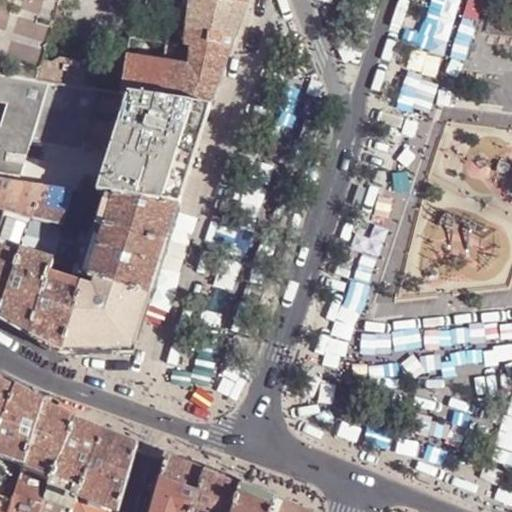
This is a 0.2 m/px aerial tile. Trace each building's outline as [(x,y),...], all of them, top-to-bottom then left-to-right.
[(0,0),(0,73),(93,89),(95,73),(81,71),(75,62),(59,60),(52,65),(42,64),(52,2),(59,0),(98,0),(101,10),(114,17),(133,12),(140,0),(0,0)] [(170,0),(163,45),(184,48),(190,49),(187,68),(173,65),(127,57),(120,94),(126,95),(156,99),(212,107),(219,86),(247,5),(247,0),(170,0)] [(173,65),(187,68),(190,49),(184,48),(182,60),(174,59),(173,65)] [(0,179),(15,182),(16,182),(27,143),(81,152),(84,143),(108,147),(126,95),(120,94),(93,89),(0,73),(0,179)] [(129,200),(179,208),(199,148),(212,107),(156,99),(126,95),(108,147),(94,194),(105,196),(129,200)] [(320,121),(301,114),(293,136),(313,143),(320,121)] [(0,207),(5,209),(15,182),(0,179),(0,207)] [(44,186),(16,182),(15,182),(5,209),(33,219),(44,186)] [(44,186),(33,219),(63,228),(66,216),(74,191),(44,186)] [(79,220),(95,225),(105,196),(94,194),(82,193),(74,191),(66,216),(79,220)] [(105,196),(95,225),(166,246),(177,215),(179,208),(129,200),(105,196)] [(290,202),(279,198),(272,217),(283,221),(290,202)] [(33,219),(5,209),(0,222),(0,242),(21,253),(33,219)] [(63,228),(52,265),(51,267),(71,274),(80,244),(73,241),(79,220),(66,216),(63,228)] [(21,253),(21,254),(52,265),(63,228),(33,219),(21,253)] [(166,246),(95,225),(79,276),(84,278),(95,281),(150,297),(158,271),(166,246)] [(21,253),(0,242),(0,313),(21,254),(21,253)] [(0,320),(2,322),(29,339),(48,277),(51,267),(52,265),(21,254),(0,313),(0,320)] [(51,267),(48,277),(81,287),(84,278),(79,276),(71,274),(51,267)] [(269,276),(249,269),(240,293),(261,300),(269,276)] [(34,342),(61,353),(81,287),(48,277),(29,339),(34,342)] [(95,281),(84,278),(81,287),(93,290),(95,281)] [(61,353),(132,351),(141,324),(150,297),(95,281),(93,290),(81,287),(61,353)] [(10,384),(0,378),(0,429),(17,388),(14,386),(10,384)] [(17,388),(0,429),(0,456),(25,467),(46,403),(40,400),(17,388)] [(54,478),(76,419),(52,406),(46,403),(25,467),(54,478)] [(100,428),(76,419),(54,478),(51,486),(80,497),(105,431),(100,428)] [(110,433),(105,431),(80,497),(117,511),(121,511),(131,478),(140,445),(135,443),(110,433)] [(159,489),(152,511),(195,511),(207,472),(197,468),(169,456),(159,489)] [(54,478),(25,467),(22,478),(14,501),(10,511),(40,511),(51,486),(54,478)] [(207,472),(195,511),(236,511),(244,487),(214,475),(207,472)] [(73,511),(80,497),(51,486),(40,511),(73,511)] [(273,498),(244,487),(236,511),(276,511),(280,501),(273,498)] [(0,511),(10,511),(14,501),(0,496),(0,511)] [(117,511),(80,497),(73,511),(117,511)] [(280,501),(276,511),(307,511),(286,503),(280,501)]
